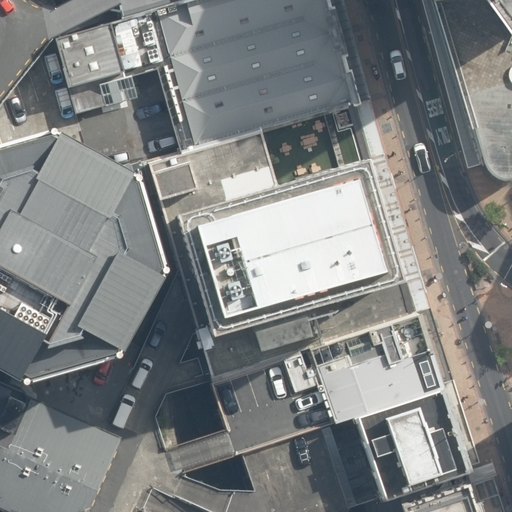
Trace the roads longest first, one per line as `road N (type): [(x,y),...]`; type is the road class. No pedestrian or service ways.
road 1 (tertiary): [(511,447),(463,305),(431,140)]
road 2 (tertiary): [(431,140),(468,212),(511,265)]
road 3 (tertiary): [(431,140),(387,0)]
